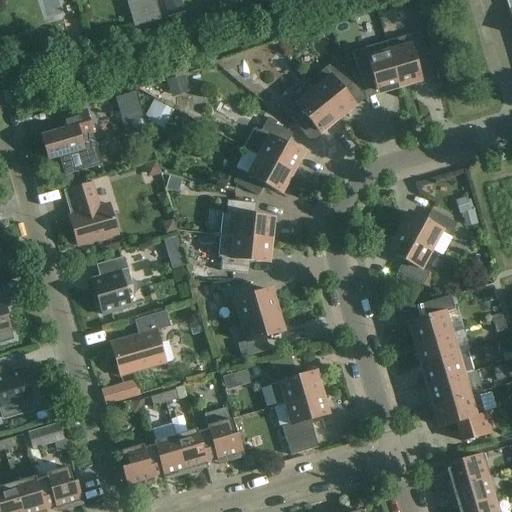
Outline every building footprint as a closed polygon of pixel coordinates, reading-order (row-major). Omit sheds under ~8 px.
[(125,0),(133,28),(161,20),(154,0),(125,0)] [(178,0),(164,0),(169,15),(182,11),(178,0)] [(412,0),(405,2),(405,3),(407,9),(411,12),(419,9),(416,0),(412,0)] [(386,43),(388,51),(399,89),(413,85),(412,82),(420,80),(415,64),(428,60),(420,33),(386,43)] [(352,53),(360,80),(372,76),(377,92),(385,90),(385,93),(399,89),(388,51),(368,57),(365,49),(352,53)] [(307,83),(313,90),(337,121),(348,112),(347,110),(353,105),(342,92),(353,83),(335,61),(307,83)] [(165,82),(170,99),(189,94),(183,76),(165,82)] [(279,106),(297,128),(308,120),(318,133),(324,128),(326,130),(337,121),(313,90),(296,103),(291,96),(279,106)] [(116,99),(121,118),(140,112),(134,93),(116,99)] [(138,118),(159,127),(168,106),(147,97),(138,118)] [(64,130),(41,137),(47,160),(58,157),(64,176),(101,165),(85,112),(61,119),(64,130)] [(259,153),(257,156),(292,175),(299,162),(296,161),(300,154),(285,146),(292,134),(266,121),(262,129),(256,126),(245,146),(259,153)] [(292,175),(257,156),(247,175),(240,170),(233,183),(258,197),(264,185),(279,193),(283,186),(285,188),(292,175)] [(169,177),(166,189),(177,193),(181,181),(169,177)] [(75,215),(69,217),(77,247),(117,235),(108,205),(98,208),(91,184),(65,192),(69,207),(73,206),(75,215)] [(466,198),(455,202),(458,215),(459,214),(470,211),(469,210),(466,198)] [(220,236),(232,237),(271,242),(272,227),(270,227),(271,219),(254,217),(255,204),(227,201),(225,216),(222,215),(220,236)] [(404,220),(397,232),(431,251),(441,233),(449,237),(456,224),(431,210),(425,222),(410,214),(406,221),(404,220)] [(190,232),(189,254),(212,255),(212,233),(190,232)] [(421,269),(431,251),(397,232),(390,245),(392,246),(389,253),(403,261),(397,273),(422,286),(429,274),(421,269)] [(271,242),(232,237),(220,236),(218,257),(221,257),(219,272),(248,275),(249,262),(266,263),(267,256),(269,256),(271,242)] [(99,278),(91,281),(102,316),(130,307),(124,288),(132,285),(123,258),(96,266),(99,278)] [(234,302),(240,322),(277,311),(273,297),(271,298),(268,290),(252,295),(249,283),(221,291),(225,304),(234,302)] [(0,342),(12,339),(0,296),(0,342)] [(414,345),(451,334),(445,314),(454,311),(450,297),(406,310),(412,330),(410,331),(414,345)] [(265,338),(281,333),(279,326),(281,325),(277,311),(240,322),(246,342),(237,345),(241,359),(269,351),(265,338)] [(155,332),(169,327),(165,312),(134,321),(138,336),(110,344),(120,377),(165,364),(155,332)] [(506,331),(503,319),(492,322),(495,334),(506,331)] [(451,334),(414,345),(414,346),(416,345),(418,351),(416,352),(420,366),(467,352),(468,351),(463,331),(451,335),(451,334)] [(511,351),(511,349),(509,339),(498,342),(502,355),(511,351)] [(420,366),(420,367),(423,366),(424,372),(422,372),(426,386),(463,375),(473,372),(467,352),(420,366)] [(0,413),(2,419),(33,409),(17,355),(0,360),(0,413)] [(511,376),(511,363),(493,369),(496,381),(511,376)] [(276,407),(284,405),(322,394),(318,380),(315,381),(313,373),(297,378),(293,365),(266,373),(276,407)] [(463,375),(426,386),(426,388),(429,387),(430,392),(428,393),(432,407),(469,396),(463,375)] [(103,406),(140,395),(136,381),(99,392),(103,406)] [(178,399),(175,390),(162,394),(165,403),(178,399)] [(490,434),(488,427),(484,414),(477,393),(469,396),(432,407),(436,421),(438,420),(441,427),(457,423),(462,442),(490,434)] [(165,403),(162,394),(149,398),(152,407),(165,403)] [(322,394),(284,405),(290,425),(282,427),(290,456),(317,448),(309,421),(326,416),(323,408),(326,408),(322,394)] [(144,411),(141,400),(130,403),(133,415),(144,411)] [(203,414),(206,426),(207,430),(197,433),(196,433),(205,462),(206,462),(216,459),(217,460),(222,459),(224,463),(243,457),(236,434),(233,435),(225,408),(203,414)] [(23,418),(13,421),(15,428),(26,425),(23,418)] [(63,440),(58,425),(26,434),(31,450),(42,446),(63,440)] [(196,433),(197,433),(196,430),(174,436),(186,474),(201,470),(200,465),(206,463),(206,462),(205,462),(196,433)] [(163,475),(163,476),(169,475),(170,479),(186,474),(174,436),(153,442),(154,445),(155,445),(163,475)] [(16,447),(14,438),(1,442),(4,451),(16,447)] [(122,468),(128,492),(148,486),(147,481),(152,479),(152,478),(163,475),(155,445),(154,445),(143,449),(142,446),(120,452),(125,467),(122,468)] [(446,470),(448,477),(452,488),(488,478),(481,455),(449,464),(450,469),(446,470)] [(44,510),(55,507),(55,508),(61,507),(63,511),(82,505),(75,482),(72,483),(68,468),(45,474),(46,478),(36,481),(35,481),(44,510)] [(35,481),(36,481),(35,478),(13,484),(21,511),(43,511),(45,511),(44,510),(35,481)] [(488,478),(452,488),(458,510),(494,499),(488,478)] [(21,511),(13,484),(0,487),(0,511),(21,511)] [(458,511),(497,511),(494,499),(458,510),(458,511)]
